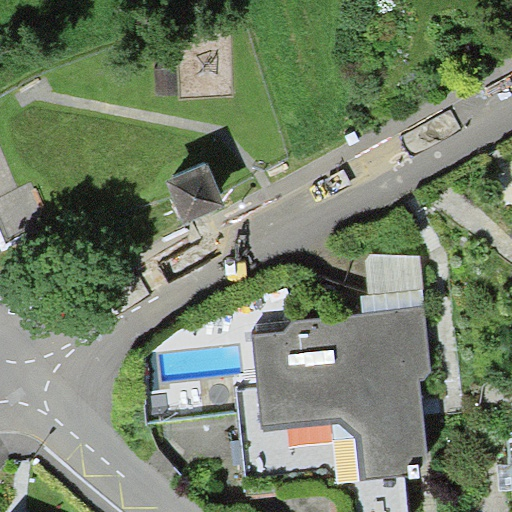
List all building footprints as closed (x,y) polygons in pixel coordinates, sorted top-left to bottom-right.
[(0,246),(33,233),(29,223),(39,219),(26,186),(12,191),(0,161),(0,246)] [(166,180),(180,212),(212,198),(198,166),(166,180)] [(256,422),(395,408),(401,471),(414,469),(414,465),(423,453),(411,340),(420,328),(418,304),(287,319),(278,329),(247,333),(253,386),(256,422)] [(405,511),(401,471),(395,408),(256,422),(253,386),(229,389),(240,491),(339,481),(351,491),(353,511),(405,511)] [(511,511),(511,413),(500,415),(509,511),(511,511)]
